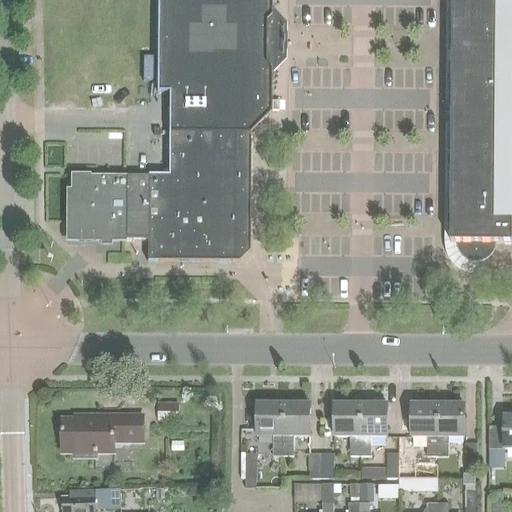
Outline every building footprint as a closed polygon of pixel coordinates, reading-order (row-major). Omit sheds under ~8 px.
[(156,0),(156,7),(270,8),(270,0),(156,0)] [(511,0),(452,0),(450,245),(456,245),(456,246),(457,249),(457,250),(458,252),(459,254),(460,256),(461,258),(462,259),(463,260),(465,261),(466,262),(468,263),(470,264),(472,264),(476,265),(478,265),(480,264),(482,264),(483,263),(485,262),(487,261),(489,260),(490,259),(492,257),(493,256),(494,254),(494,252),(495,250),(495,249),(495,247),(496,245),(511,245),(511,0)] [(270,18),(270,8),(156,7),(156,74),(269,75),(269,69),(269,68),(268,68),(264,64),(264,22),(269,18),(270,18)] [(167,138),(249,138),(249,133),(269,114),(269,75),(156,74),(155,93),(167,93),(167,134),(167,138)] [(167,138),(167,178),(146,178),(146,241),(146,262),(237,263),(238,262),(247,253),(248,253),(248,191),(249,142),(249,138),(167,138)] [(110,241),(124,241),(124,178),(71,177),(71,195),(65,195),(65,223),(70,223),(70,241),(98,242),(98,243),(110,243),(110,241)] [(124,178),(124,241),(146,241),(146,178),(124,178)] [(181,418),(181,404),(153,404),(153,418),(181,418)] [(282,407),(258,407),(258,440),(272,440),(272,459),(283,459),(282,407)] [(310,407),(282,407),(283,459),(294,459),(294,441),(310,441),(310,407)] [(349,459),(359,459),(359,407),(335,407),(335,440),(349,440),(349,459)] [(386,407),(359,407),(359,459),(370,459),(370,440),(386,441),(386,407)] [(437,459),(437,408),(411,408),(411,441),(425,441),(425,459),(437,459)] [(462,408),(437,408),(437,459),(448,459),(448,441),(463,441),(462,408)] [(114,444),(143,445),(143,418),(75,418),(75,422),(63,422),(63,456),(74,456),(74,461),(97,461),(97,456),(114,456),(114,444)] [(511,420),(503,420),(503,428),(489,428),(489,452),(505,452),(505,451),(511,451),(511,420)] [(477,470),(477,446),(465,446),(466,476),(476,476),(476,470),(477,470)] [(255,482),(255,456),(244,456),(244,482),(255,482)] [(321,482),(321,457),(309,456),(309,481),(321,482)] [(321,457),(321,482),(333,482),(334,457),(321,457)] [(397,481),(397,457),(386,457),(386,481),(397,481)] [(410,457),(397,457),(397,481),(410,481),(410,457)] [(424,482),(436,482),(436,466),(412,466),(412,481),(424,482)] [(473,487),(473,476),(462,476),(462,487),(473,487)] [(423,494),(436,494),(436,482),(424,482),(423,494)] [(321,486),(321,506),(321,511),(332,511),(332,506),(333,486),(321,486)] [(360,499),(360,486),(350,486),(350,499),(360,499)] [(374,503),(374,486),(360,486),(361,503),(374,503)] [(189,489),(189,498),(201,498),(201,489),(189,489)] [(164,491),(156,490),(156,501),(164,501),(164,491)] [(95,511),(121,511),(120,491),(74,493),(75,499),(62,500),(62,511),(95,511)] [(475,511),(476,493),(464,493),(463,511),(475,511)] [(501,511),(501,495),(488,495),(488,511),(501,511)]
